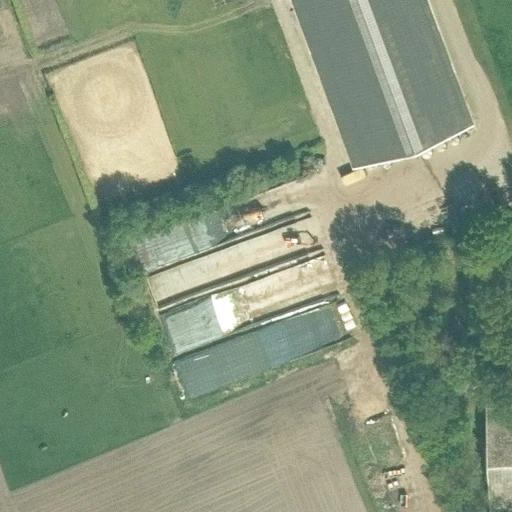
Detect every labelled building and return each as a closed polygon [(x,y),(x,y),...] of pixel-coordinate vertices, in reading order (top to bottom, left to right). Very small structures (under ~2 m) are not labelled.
[(297,0),(357,163),(470,121),(425,0),(297,0)] [(500,174),(511,171),(511,157),(497,160),(500,174)] [(321,219),(261,231),(269,273),(329,260),(321,219)] [(183,366),(193,396),(222,387),(212,357),(183,366)] [(511,509),(511,400),(487,402),(491,511),(511,509)]
